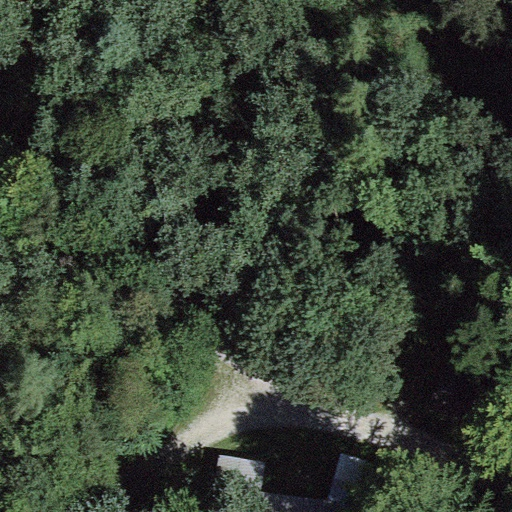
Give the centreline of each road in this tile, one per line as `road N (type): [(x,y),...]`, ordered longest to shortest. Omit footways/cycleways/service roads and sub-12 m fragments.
road 1 (track): [(511,489),(255,382),(0,155)]
road 2 (track): [(255,382),(97,511)]
